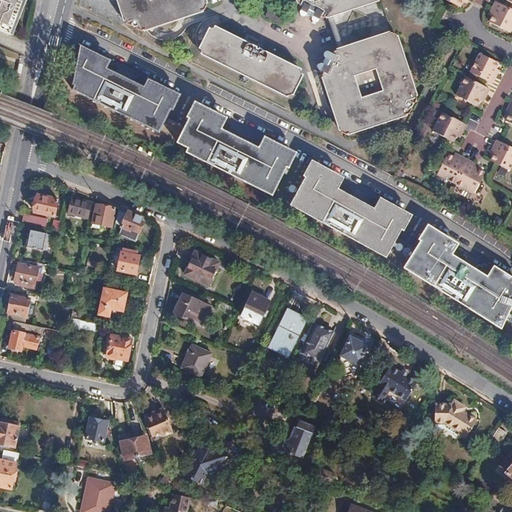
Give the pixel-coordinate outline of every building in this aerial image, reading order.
[(21,0),(0,0),(0,29),(9,33),(21,0)] [(119,0),(129,25),(144,33),(205,11),(209,4),(207,0),(119,0)] [(300,14),(302,14),(305,13),(306,11),(312,13),(310,17),(310,18),(313,21),(315,21),(318,16),(320,18),(372,0),(294,0),(297,6),(300,8),(298,12),(300,14)] [(495,11),(492,17),(490,22),(509,32),(511,25),(511,10),(495,2),(491,9),(495,11)] [(267,7),(263,15),(278,23),(282,15),(267,7)] [(208,28),(198,48),(201,53),(285,95),(291,93),(300,75),(297,69),(213,27),(208,28)] [(329,52),(327,50),(325,51),(323,54),(323,56),(324,57),(327,59),(323,64),(322,62),(319,62),(317,65),(318,68),(321,70),(320,72),(340,131),(345,133),(408,112),(416,97),(394,34),(388,31),(331,50),(331,52),(329,52)] [(116,79),(118,76),(101,68),(106,59),(84,49),(74,70),(70,85),(72,87),(70,91),(158,136),(172,107),(167,90),(149,81),(145,90),(128,81),(126,84),(116,79)] [(491,74),(494,68),(497,62),(477,53),(469,71),(491,82),(495,75),(491,74)] [(119,73),(118,76),(116,79),(126,84),(128,81),(129,78),(119,73)] [(464,75),(463,77),(455,94),(472,103),(475,104),(478,99),(481,92),(485,94),(489,88),(464,75)] [(167,90),(172,107),(177,95),(167,90)] [(197,105),(191,118),(207,110),(197,105)] [(207,110),(191,118),(176,146),(187,152),(185,156),(273,200),(289,168),(285,149),(268,141),(262,154),(244,145),(243,148),(232,143),(234,140),(218,132),(224,119),(207,110)] [(463,122),(441,111),(431,130),(447,138),(452,140),(455,136),(457,130),(461,132),(465,124),(463,122)] [(235,137),(234,140),(232,143),(243,148),(244,145),(246,142),(235,137)] [(493,153),(489,160),(494,163),(508,169),(511,161),(511,147),(498,140),(495,139),(492,146),(496,148),(493,153)] [(285,149),(289,168),(296,155),(285,149)] [(454,183),(467,159),(458,155),(456,159),(451,156),(446,154),(436,174),(454,183)] [(473,162),(467,159),(454,183),(473,192),(483,172),(477,169),(472,166),(473,162)] [(313,168),(307,178),(325,174),(313,168)] [(325,174),(307,178),(290,208),(387,261),(404,231),(400,214),(384,206),(377,217),(361,208),(360,211),(349,205),(350,202),(334,193),(340,182),(325,174)] [(58,199),(39,196),(35,212),(55,216),(58,199)] [(92,203),(73,197),(69,213),(87,218),(92,203)] [(352,199),(350,202),(349,205),(360,211),(361,208),(363,204),(352,199)] [(114,209),(97,205),(93,224),(110,228),(114,209)] [(139,233),(143,222),(141,221),(142,217),(136,214),(121,208),(119,207),(115,226),(122,228),(129,232),(130,230),(137,233),(139,233)] [(39,217),(24,214),(23,220),(38,223),(39,217)] [(400,214),(404,231),(411,220),(400,214)] [(58,231),(60,221),(55,220),(54,225),(49,224),(48,229),(58,231)] [(134,241),(137,233),(130,230),(129,232),(122,228),(119,235),(134,241)] [(47,234),(31,231),(28,247),(43,250),(47,234)] [(431,231),(426,240),(441,237),(431,231)] [(441,237),(426,240),(406,271),(499,330),(502,326),(506,329),(511,320),(511,313),(510,312),(511,308),(511,282),(498,273),(491,284),(476,275),(474,278),(465,272),(466,269),(450,259),(457,248),(441,237)] [(123,252),(122,252),(118,270),(137,274),(141,256),(137,255),(137,252),(123,249),(123,252)] [(208,286),(218,264),(195,253),(185,275),(208,286)] [(38,268),(19,264),(16,282),(35,286),(36,280),(41,281),(42,275),(37,274),(38,268)] [(469,265),(466,269),(465,272),(474,278),(476,275),(479,271),(469,265)] [(126,293),(105,289),(100,314),(121,318),(126,293)] [(271,302),(253,293),(242,316),(260,325),(271,302)] [(210,307),(182,295),(173,314),(201,327),(210,307)] [(27,315),(30,299),(12,296),(9,312),(27,315)] [(289,355),(307,320),(288,311),(270,346),(289,355)] [(96,332),(98,324),(71,318),(69,326),(96,332)] [(11,329),(13,321),(2,319),(1,327),(11,329)] [(36,348),(41,327),(16,322),(10,348),(12,349),(12,351),(19,352),(19,350),(21,351),(23,346),(36,348)] [(333,333),(315,324),(301,353),(319,362),(333,333)] [(127,360),(132,340),(109,335),(106,348),(109,349),(107,356),(109,359),(113,360),(116,360),(119,358),(124,359),(127,360)] [(359,365),(368,346),(350,337),(341,356),(359,365)] [(181,368),(200,377),(211,354),(192,345),(181,368)] [(122,367),(124,359),(119,358),(116,360),(113,360),(112,365),(114,368),(118,369),(122,367)] [(404,400),(415,382),(388,364),(373,389),(370,394),(369,394),(380,400),(387,389),(404,400)] [(467,438),(479,420),(463,409),(465,405),(456,399),(453,404),(437,403),(435,424),(438,427),(444,428),(446,427),(458,435),(459,433),(467,438)] [(160,417),(147,422),(153,438),(162,435),(162,436),(172,432),(165,412),(159,414),(160,417)] [(0,443),(14,446),(19,423),(4,420),(3,423),(0,422),(0,443)] [(108,423),(91,420),(87,439),(104,442),(108,423)] [(295,438),(302,422),(298,421),(290,440),(295,438)] [(302,459),(316,428),(302,422),(295,438),(290,440),(287,441),(283,451),(302,459)] [(499,446),(507,432),(499,427),(490,441),(499,446)] [(147,437),(121,442),(124,460),(150,455),(147,437)] [(13,452),(14,446),(0,443),(0,449),(7,451),(13,452)] [(208,467),(220,464),(221,467),(229,464),(224,450),(213,453),(212,450),(201,444),(184,476),(199,484),(208,467)] [(11,489),(19,453),(13,452),(7,451),(5,461),(0,460),(0,490),(1,487),(11,489)] [(209,473),(221,469),(221,467),(220,464),(208,467),(199,484),(203,486),(209,473)] [(332,476),(317,469),(313,479),(328,485),(332,476)] [(169,487),(164,473),(156,484),(169,487)] [(108,511),(114,486),(89,481),(81,511),(108,511)] [(511,501),(496,492),(493,497),(511,508),(511,501)] [(162,511),(185,511),(189,497),(172,493),(168,509),(163,508),(162,511)] [(511,511),(511,508),(492,498),(490,503),(500,509),(499,511),(511,511)]
